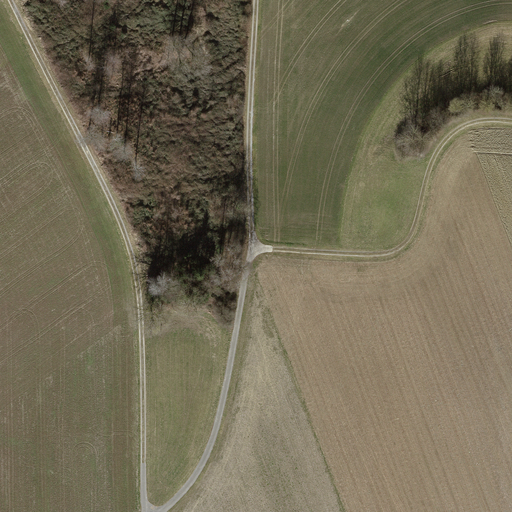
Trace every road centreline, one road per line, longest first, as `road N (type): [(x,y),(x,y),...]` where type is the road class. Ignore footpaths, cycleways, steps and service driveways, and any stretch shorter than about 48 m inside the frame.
road 1 (track): [(161,511),(192,483),(216,435),(238,320),(249,252),(257,0)]
road 2 (track): [(13,0),(126,227),(141,321)]
road 3 (track): [(249,252),(379,254),(404,245),(446,140),(468,119),(511,118)]
road 4 (track): [(144,511),(141,321)]
